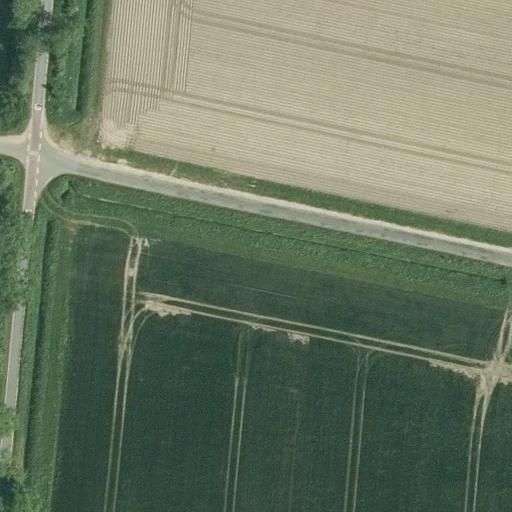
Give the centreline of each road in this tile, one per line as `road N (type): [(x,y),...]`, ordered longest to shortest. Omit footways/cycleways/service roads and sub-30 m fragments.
road 1 (track): [(511,258),(0,151)]
road 2 (unclassified): [(0,502),(45,0)]
